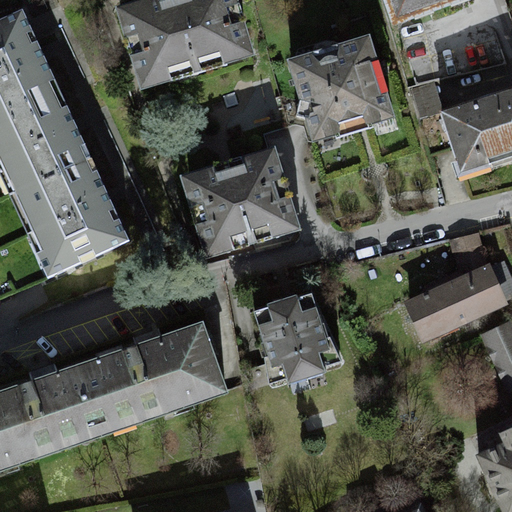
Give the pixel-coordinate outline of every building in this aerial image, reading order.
[(252,0),(153,0),(122,10),(148,93),(270,55),(252,0)] [(400,0),(409,23),(470,0),(400,0)] [(33,12),(0,27),(0,156),(54,276),(136,239),(33,12)] [(378,37),(292,61),(314,138),(400,114),(378,37)] [(412,82),(421,114),(441,108),(432,76),(412,82)] [(511,89),(451,109),(473,177),(511,164),(511,89)] [(282,148),(194,175),(218,253),(306,226),(282,148)] [(450,240),(458,277),(490,263),(480,233),(450,240)] [(458,277),(402,302),(420,342),(507,303),(506,301),(511,298),(511,281),(504,263),(492,268),(490,263),(458,277)] [(311,294),(254,312),(279,382),(339,360),(311,294)] [(511,317),(480,332),(506,390),(511,387),(511,317)] [(202,320),(0,391),(0,472),(227,392),(202,320)] [(511,511),(511,441),(479,456),(504,511),(511,511)]
